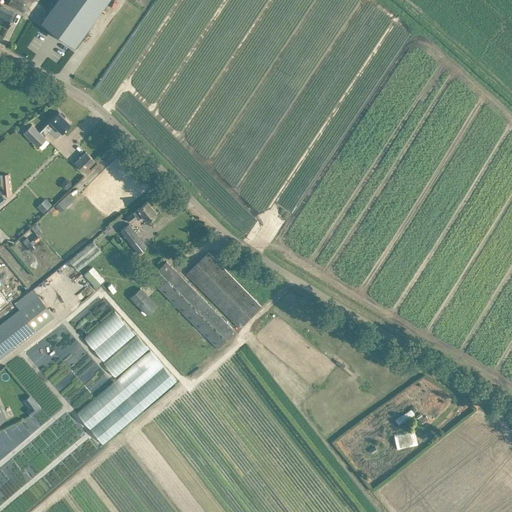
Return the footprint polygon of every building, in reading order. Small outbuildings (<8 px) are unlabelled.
[(28,0),(9,0),(8,3),(24,11),(28,0)] [(57,0),(42,21),(75,45),(107,0),(57,0)] [(0,23),(7,27),(15,13),(0,5),(0,23)] [(44,136),(49,131),(54,136),(57,136),(70,123),(59,111),(39,132),(31,123),(23,131),(38,146),(46,138),(44,136)] [(83,172),(84,171),(87,174),(91,170),(88,167),(95,160),(86,151),(74,162),(83,172)] [(73,185),(78,183),(74,176),(69,179),(73,185)] [(72,205),(83,194),(77,188),(65,199),(72,205)] [(45,198),(37,206),(43,212),(51,204),(45,198)] [(147,201),(126,217),(130,222),(136,218),(137,219),(142,216),(147,221),(157,213),(147,201)] [(129,223),(121,229),(138,252),(146,245),(129,223)] [(27,237),(23,240),(30,249),(34,246),(33,245),(33,244),(40,238),(38,235),(30,241),(27,237)] [(101,238),(75,255),(81,264),(107,247),(101,238)] [(208,252),(201,259),(187,273),(203,291),(239,327),(261,306),(208,252)] [(217,348),(235,331),(166,260),(148,277),(217,348)] [(146,264),(144,270),(150,272),(152,266),(146,264)] [(102,285),(108,280),(96,265),(90,271),(102,285)] [(115,296),(122,289),(115,283),(108,289),(115,296)] [(82,292),(87,296),(92,290),(88,286),(82,292)] [(140,287),(130,297),(147,315),(158,305),(140,287)] [(14,303),(19,310),(0,324),(0,360),(55,317),(33,288),(14,303)] [(90,334),(110,357),(141,330),(121,307),(90,334)] [(136,320),(141,324),(147,317),(142,313),(136,320)] [(163,319),(155,325),(161,333),(169,327),(163,319)] [(122,372),(154,343),(143,331),(111,360),(122,372)] [(171,355),(176,349),(171,345),(166,352),(171,355)] [(109,439),(184,379),(159,348),(83,407),(109,439)] [(184,355),(177,361),(184,368),(191,362),(184,355)] [(29,408),(27,409),(31,415),(40,408),(36,403),(29,408)] [(401,415),(405,421),(422,411),(419,405),(401,415)] [(401,432),(404,445),(425,440),(421,427),(401,432)]
